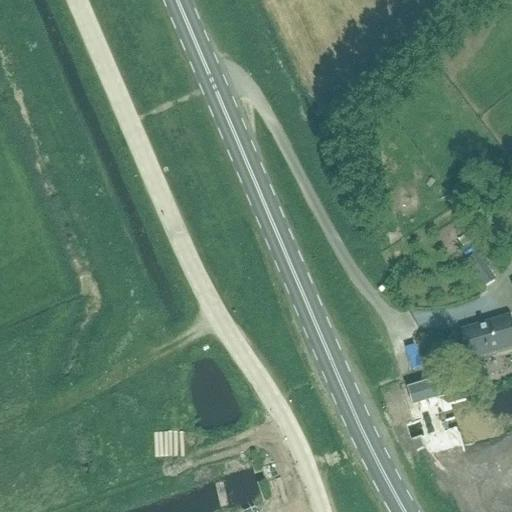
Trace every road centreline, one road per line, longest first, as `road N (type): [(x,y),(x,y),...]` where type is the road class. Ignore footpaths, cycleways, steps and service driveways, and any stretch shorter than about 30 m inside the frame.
road 1 (unclassified): [(318,511),(278,413),(192,273),(75,0)]
road 2 (primary): [(402,511),(212,87)]
road 3 (unclassified): [(212,87),(233,81),(253,96),(343,259),(393,324),(410,370)]
road 4 (track): [(284,425),(48,511)]
road 5 (track): [(218,321),(37,417)]
